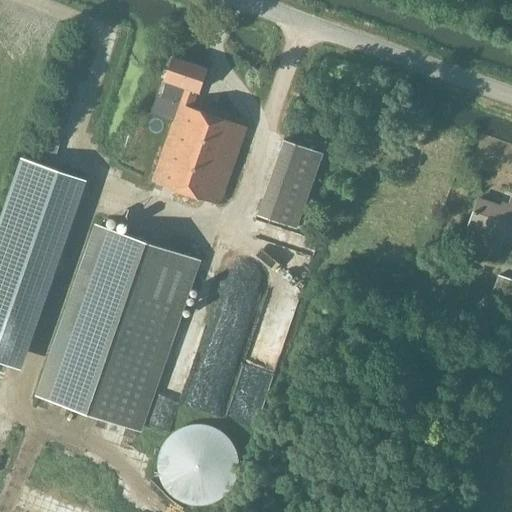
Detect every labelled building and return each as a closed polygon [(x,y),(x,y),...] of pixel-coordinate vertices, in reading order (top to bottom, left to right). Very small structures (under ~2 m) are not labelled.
[(151,180),(219,205),(247,127),(193,108),(198,92),(199,92),(207,69),(173,57),(164,82),(184,88),(151,180)] [(322,155),(283,141),(257,213),(295,228),(322,155)] [(21,158),(0,217),(0,361),(6,364),(71,175),(21,158)] [(483,235),(481,242),(500,249),(502,242),(511,245),(511,198),(508,209),(478,198),(467,230),(483,235)] [(40,397),(140,432),(200,260),(99,225),(40,397)] [(490,301),(511,308),(511,280),(498,276),(490,301)] [(235,465),(235,457),(232,450),(229,443),(224,437),(216,431),(212,429),(206,427),(197,426),(189,427),(180,430),(174,434),(169,439),(165,445),(161,451),(160,458),(159,465),(160,472),(162,480),(166,486),(171,492),(176,497),(184,500),(193,502),(199,503),(206,502),(212,500),(219,496),(225,491),(228,486),(232,480),(235,472),(235,465)]
